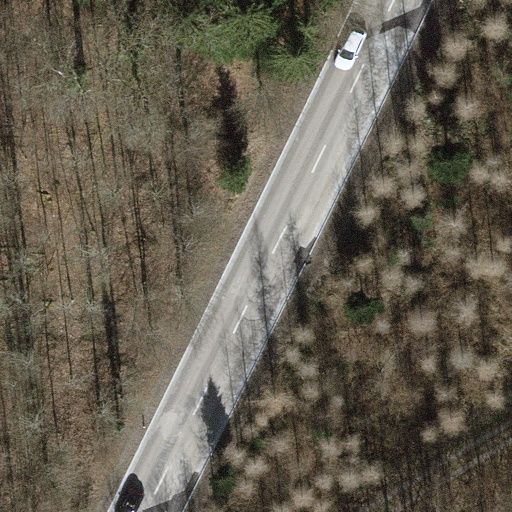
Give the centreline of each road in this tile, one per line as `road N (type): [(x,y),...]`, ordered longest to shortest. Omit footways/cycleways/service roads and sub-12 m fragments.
road 1 (tertiary): [(146,511),(394,0)]
road 2 (track): [(511,433),(382,511)]
